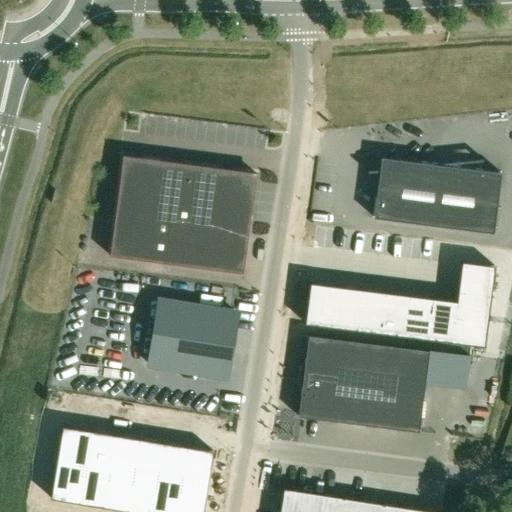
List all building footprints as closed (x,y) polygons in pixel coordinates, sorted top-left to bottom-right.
[(243,273),(256,172),(122,155),(109,255),(243,273)] [(501,172),(381,156),(373,217),(492,234),(501,172)] [(252,218),(249,236),(261,238),(264,220),(252,218)] [(315,276),(309,316),(488,337),(499,257),(467,253),(462,293),(315,276)] [(222,383),(233,319),(157,307),(146,371),(222,383)] [(298,416),(418,431),(424,383),(429,350),(429,347),(308,332),(304,364),(301,363),(301,362),(300,361),(297,385),(298,385),(298,383),(302,383),(298,416)] [(471,355),(429,350),(424,383),(466,389),(471,355)] [(471,383),(493,389),(498,373),(476,367),(471,383)] [(53,502),(104,511),(207,511),(217,460),(67,431),(53,502)] [(438,511),(283,488),(279,511),(438,511)] [(511,511),(511,504),(501,502),(500,511),(511,511)]
